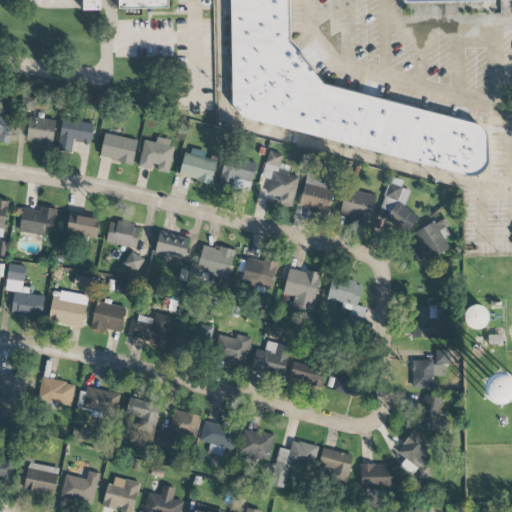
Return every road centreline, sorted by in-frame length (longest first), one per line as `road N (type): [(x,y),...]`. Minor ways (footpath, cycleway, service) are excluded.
road 1 (residential): [(380,414),(377,266),(124,193),(0,172)]
road 2 (residential): [(0,343),(348,425),(380,414)]
